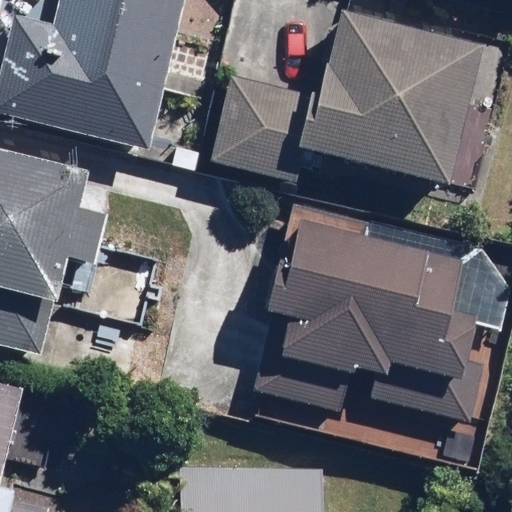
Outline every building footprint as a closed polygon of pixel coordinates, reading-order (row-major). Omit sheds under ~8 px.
[(189,0),(63,0),(57,31),(22,24),(2,119),(158,152),(189,0)] [(489,41),(351,14),(325,146),(463,173),(489,41)] [(323,98),(236,80),(220,161),(307,179),(323,98)] [(71,306),(80,263),(112,269),(123,214),(91,207),(99,168),(0,148),(0,341),(51,352),(60,303),(71,306)] [(357,393),(479,421),(503,313),(466,305),(476,258),(292,216),(253,389),(353,411),(357,393)] [(3,480),(30,380),(0,372),(0,511),(22,511),(30,487),(3,480)] [(322,511),(325,464),(183,457),(180,511),(322,511)]
